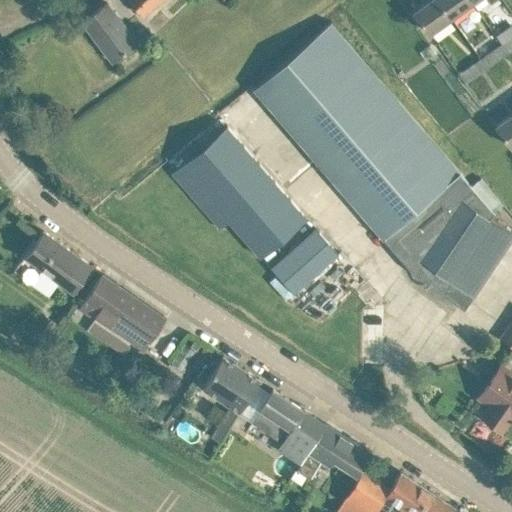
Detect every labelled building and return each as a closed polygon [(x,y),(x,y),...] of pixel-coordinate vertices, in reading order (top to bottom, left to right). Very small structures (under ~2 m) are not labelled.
[(129,0),(144,15),(159,0),(129,0)] [(429,33),(450,17),(437,0),(428,0),(413,11),(429,33)] [(437,0),(450,17),(472,2),(469,0),(437,0)] [(112,61),(128,48),(137,42),(107,2),(82,21),(112,61)] [(268,75),(253,88),(383,238),(384,237),(406,263),(404,266),(447,296),(464,308),(469,300),(511,239),(511,231),(491,217),(495,212),(502,203),(480,177),(471,185),(329,22),(268,75)] [(511,25),(511,24),(496,35),(501,43),(507,52),(511,49),(511,25)] [(486,68),(507,52),(501,43),(479,58),(486,68)] [(465,83),(486,68),(479,58),(458,73),(465,83)] [(511,147),(511,146),(511,113),(495,125),(511,147)] [(226,125),(171,173),(219,228),(228,220),(260,257),(305,217),(226,125)] [(271,169),(283,159),(277,151),(264,160),(271,169)] [(506,187),(511,182),(511,176),(497,157),(489,164),(506,187)] [(73,291),(80,282),(91,265),(43,230),(24,256),(73,291)] [(317,233),(275,272),(297,297),(339,258),(317,233)] [(90,289),(77,308),(92,318),(94,315),(132,341),(143,349),(154,334),(165,318),(101,273),(90,289)] [(183,335),(191,323),(183,317),(189,308),(181,303),(174,314),(181,319),(175,329),(183,335)] [(43,340),(56,322),(43,313),(30,331),(43,340)] [(511,345),(511,317),(499,337),(511,345)] [(202,387),(230,405),(214,429),(210,436),(211,437),(211,438),(218,442),(219,441),(259,380),(259,379),(233,363),(223,356),(222,356),(203,385),(204,385),(202,387)] [(478,397),(477,399),(488,406),(481,416),(502,430),(510,419),(511,420),(511,369),(502,363),(501,365),(478,397)] [(300,462),(304,455),(325,423),(272,388),(260,407),(251,421),(281,441),(276,447),(300,462)] [(355,472),(369,451),(325,423),(304,455),(300,462),(296,468),(290,477),(300,483),(306,474),(309,476),(320,459),(328,464),(332,457),(355,472)] [(389,488),(362,470),(347,493),(347,492),(334,511),(396,511),(401,506),(410,511),(454,511),(457,508),(400,471),(389,488)]
